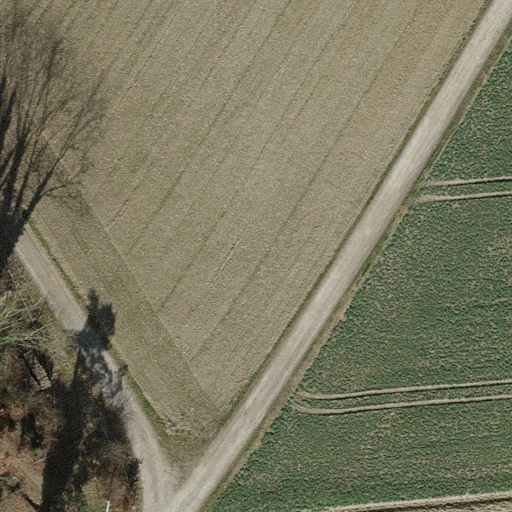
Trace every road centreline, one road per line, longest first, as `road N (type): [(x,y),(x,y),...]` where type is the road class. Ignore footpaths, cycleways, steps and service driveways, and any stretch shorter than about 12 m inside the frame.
road 1 (track): [(190,511),(511,2)]
road 2 (track): [(185,511),(0,194)]
